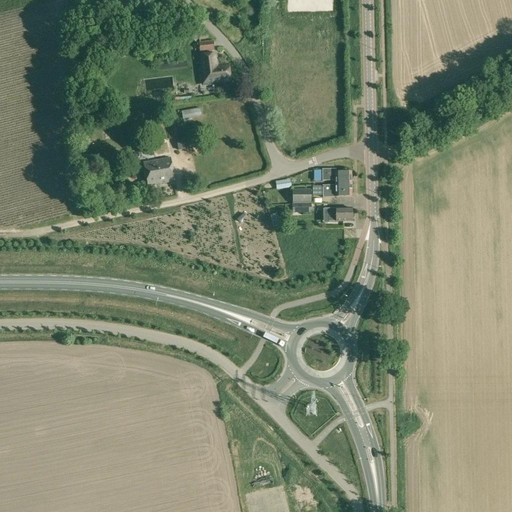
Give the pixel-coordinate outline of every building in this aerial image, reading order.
[(115,2),(115,9),(130,7),(129,1),(115,2)] [(199,42),(200,52),(214,51),(213,41),(199,42)] [(216,54),(199,56),(202,79),(211,77),(212,84),(230,82),(228,64),(218,66),(216,54)] [(200,109),(181,112),(182,119),(201,116),(200,109)] [(150,117),(155,142),(168,139),(164,114),(150,117)] [(177,138),(179,151),(197,147),(194,135),(177,138)] [(175,181),(171,158),(144,163),(147,186),(175,181)] [(335,169),(322,170),(322,181),(335,181),(335,185),(352,185),(351,173),(335,173),(335,169)] [(352,197),(352,185),(335,185),(325,185),(322,185),(323,197),(352,197)] [(293,204),(311,204),(310,190),(292,190),(293,203),(293,204)] [(311,212),(311,204),(293,204),(293,212),(311,212)] [(330,222),(337,222),(351,222),(351,209),(336,209),(336,214),(330,214),(330,222)]
